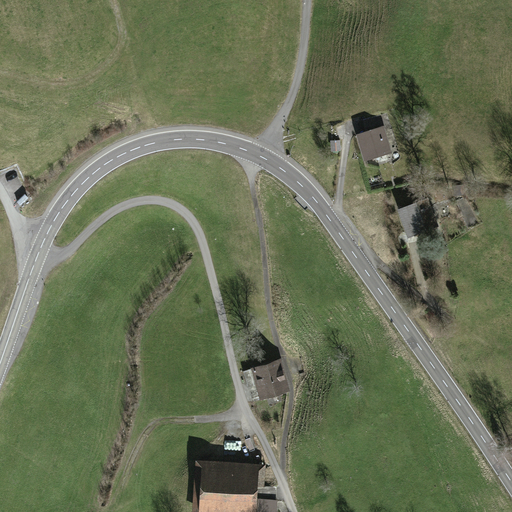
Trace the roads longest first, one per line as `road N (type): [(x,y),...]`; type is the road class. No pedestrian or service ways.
road 1 (unclassified): [(293,511),(247,414),(209,258),(180,209),(119,208),(59,256),(35,260)]
road 2 (tertiary): [(264,158),(331,221),(511,484)]
road 3 (track): [(285,491),(293,380),(272,322),(250,152)]
road 4 (tertiary): [(35,260),(68,199),(118,156),(196,139),(264,158)]
road 5 (track): [(0,69),(54,85),(81,79),(116,54),(125,27),(115,0)]
road 6 (unclassified): [(308,0),(299,72),(264,158)]
